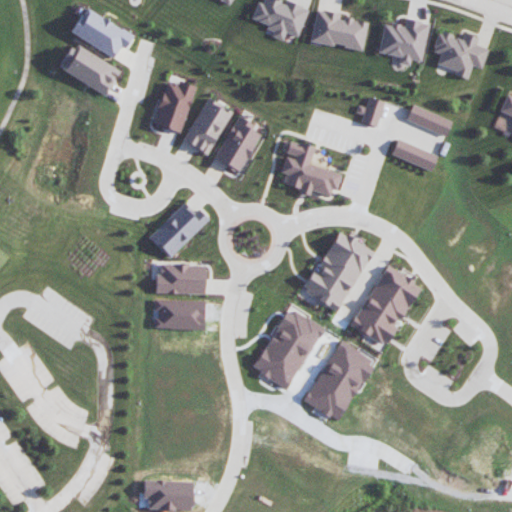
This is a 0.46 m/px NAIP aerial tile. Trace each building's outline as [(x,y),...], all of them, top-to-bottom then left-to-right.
[(307,7),(284,0),(283,0),(283,2),(277,0),(258,0),(252,21),(273,28),(270,36),(282,40),(285,32),(298,36),(307,7)] [(113,57),(120,45),(127,49),(135,35),(84,7),(70,32),(113,57)] [(309,40),(362,50),(367,21),(340,16),(341,13),(315,9),(309,40)] [(421,61),(428,23),(404,18),(403,25),(383,21),(376,55),(410,61),(410,59),(421,61)] [(488,48),(476,44),(478,37),(463,32),(461,38),(438,30),(432,51),(439,53),(436,64),(455,70),(454,75),(467,79),(471,65),(482,68),(488,48)] [(119,70),(74,42),(58,67),(104,95),(119,70)] [(165,81),(153,124),(181,132),(194,85),(178,81),(177,84),(165,81)] [(361,122),(377,126),(383,100),(367,96),(361,122)] [(183,142),(209,154),(230,110),(204,98),(183,142)] [(406,121),(447,134),(452,118),(411,105),(406,121)] [(214,158),(239,172),(260,133),(251,128),(253,124),(237,115),(214,158)] [(309,163),(314,146),(289,139),(285,154),(280,172),(288,174),(285,185),(309,193),(310,190),(329,195),(331,188),(336,190),(341,173),(309,163)] [(390,154),(431,170),(437,154),(396,139),(390,154)] [(148,236),(168,257),(209,219),(198,208),(194,212),(184,202),(148,236)] [(337,311),(373,250),(338,230),(315,270),(313,269),(301,290),(337,311)] [(203,294),(204,264),(160,263),(160,273),(155,273),(155,292),(203,294)] [(420,284),(385,264),(350,325),(385,345),(396,326),(395,326),(420,284)] [(252,367),(287,388),(322,327),(288,307),(252,367)] [(303,401),(337,421),(371,362),(337,342),(303,401)]
